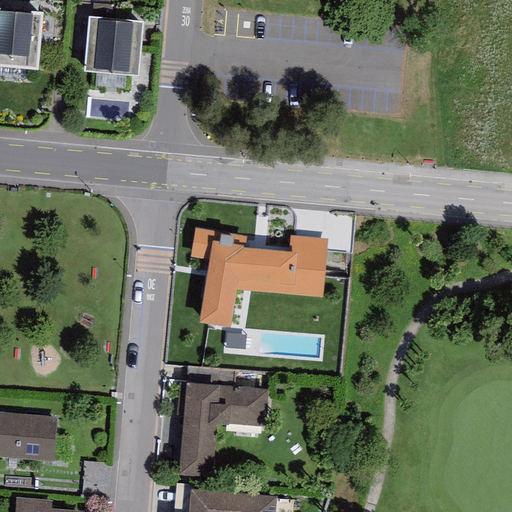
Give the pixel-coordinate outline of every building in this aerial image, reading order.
[(0,64),(37,67),(40,9),(0,7),(0,64)] [(152,26),(99,24),(96,79),(149,81),(152,26)] [(231,329),(234,293),(321,299),(326,241),(289,238),(288,255),(208,249),(202,327),(231,329)] [(185,386),(178,477),(210,480),(215,423),(264,427),(267,392),(185,386)] [(56,421),(0,417),(0,460),(53,464),(56,421)] [(81,474),(47,472),(46,491),(80,493),(81,474)] [(274,511),(275,499),(190,493),(188,511),(274,511)] [(74,511),(75,503),(13,500),(12,511),(74,511)]
